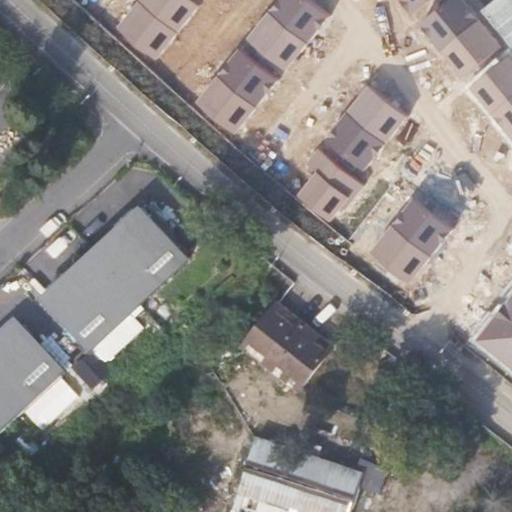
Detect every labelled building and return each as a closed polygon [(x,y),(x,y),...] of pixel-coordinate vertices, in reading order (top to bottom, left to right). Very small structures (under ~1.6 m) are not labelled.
[(159,56),(180,31),(143,0),(139,0),(120,23),(159,56)] [(143,0),(180,31),(201,7),(192,0),(143,0)] [(310,42),(331,17),(310,0),(279,0),(272,9),(310,42)] [(403,0),(411,10),(424,0),(403,0)] [(451,0),(423,23),(443,48),(483,17),(469,0),(451,0)] [(289,66),(310,42),(272,9),(251,33),(289,66)] [(443,48),(464,73),(503,42),(483,17),(443,48)] [(258,105),(279,81),(240,48),(219,72),(258,105)] [(511,58),(476,88),(496,113),(511,99),(511,58)] [(237,130),(258,105),(219,72),(198,97),(237,130)] [(389,143),(409,118),(371,85),(350,110),(389,143)] [(511,99),(496,113),(511,132),(511,99)] [(368,167),(389,143),(350,110),(329,134),(368,167)] [(352,198),(363,185),(321,149),(309,162),(321,172),(352,198)] [(332,221),(352,198),(321,172),(301,195),(332,221)] [(436,257),(457,232),(418,199),(397,224),(436,257)] [(141,205),(36,303),(88,358),(97,350),(135,314),(193,260),(141,205)] [(415,281),(436,257),(397,224),(376,248),(415,281)] [(511,297),(478,339),(511,366),(511,297)] [(302,389),(335,345),(280,302),(246,346),(302,389)] [(135,314),(97,350),(109,364),(148,327),(135,314)] [(18,321),(0,338),(0,442),(29,416),(64,382),(70,377),(18,321)] [(80,398),(64,382),(29,416),(44,431),(80,398)] [(357,511),(365,490),(382,496),(391,470),(364,460),(359,475),(260,442),(236,511),(357,511)]
